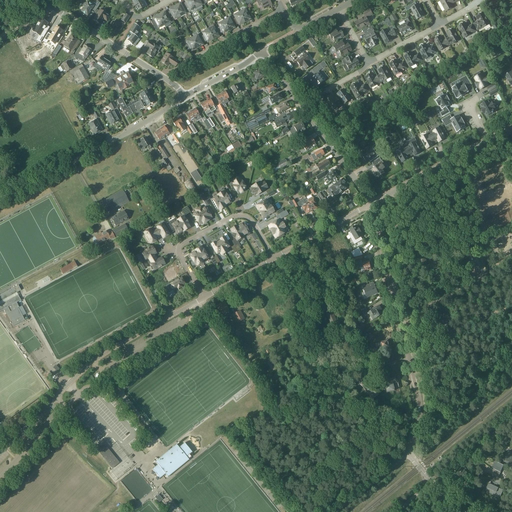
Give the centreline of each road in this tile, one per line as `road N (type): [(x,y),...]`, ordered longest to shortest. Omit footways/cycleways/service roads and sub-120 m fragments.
road 1 (residential): [(371,204),(263,61),(184,92)]
road 2 (unclassified): [(0,454),(84,368),(203,297)]
road 3 (residential): [(406,450),(417,428),(417,389),(371,204)]
road 4 (residential): [(0,202),(184,92)]
road 5 (residential): [(203,297),(178,255),(181,243),(243,215),(274,258)]
road 6 (residential): [(184,92),(41,0)]
road 7 (track): [(406,450),(511,364)]
road 8 (residential): [(371,204),(487,141)]
